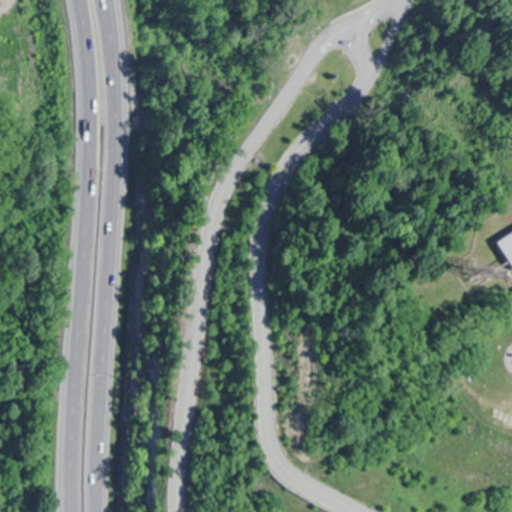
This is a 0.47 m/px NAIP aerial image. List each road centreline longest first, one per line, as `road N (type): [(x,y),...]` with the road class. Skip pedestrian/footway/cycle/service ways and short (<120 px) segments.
road 1 (residential): [(387,0),(347,32),(364,66),(357,88),(280,171),(257,253),(267,433),(275,455),(355,511)]
road 2 (residential): [(347,32),(326,43),(236,166),(211,228),(176,511)]
road 3 (primary): [(73,0),(85,136),(67,511)]
road 4 (primary): [(99,511),(114,112),(106,0)]
